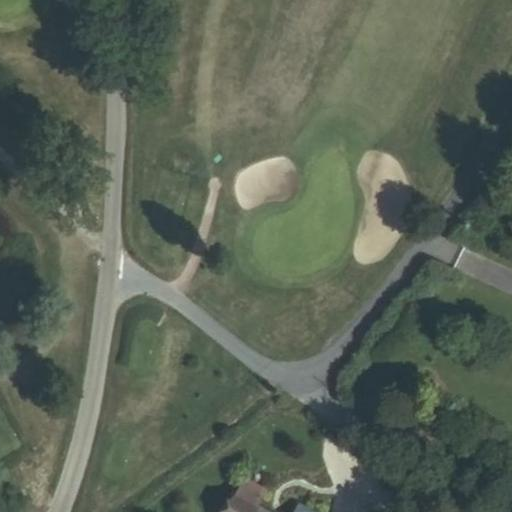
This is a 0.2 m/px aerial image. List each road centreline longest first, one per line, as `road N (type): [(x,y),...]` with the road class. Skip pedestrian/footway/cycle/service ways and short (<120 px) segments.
road 1 (residential): [(117,269),(289,396),(420,270),(511,132)]
road 2 (tertiary): [(116,0),(117,269)]
road 3 (tertiary): [(117,269),(91,436),(63,511)]
